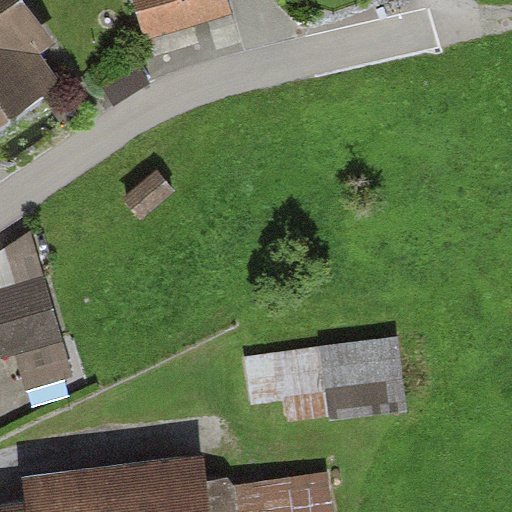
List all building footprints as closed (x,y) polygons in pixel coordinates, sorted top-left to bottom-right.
[(0,0),(0,127),(62,89),(40,53),(58,42),(32,0),(0,0)] [(223,0),(142,0),(148,28),(226,14),(223,0)] [(160,167),(125,197),(144,219),(179,188),(160,167)] [(36,241),(0,260),(0,326),(17,384),(72,369),(36,241)] [(397,338),(246,356),(252,403),(283,399),(286,424),(405,410),(397,338)] [(31,502),(0,504),(0,511),(326,511),(323,477),(215,488),(211,451),(28,469),(31,502)]
